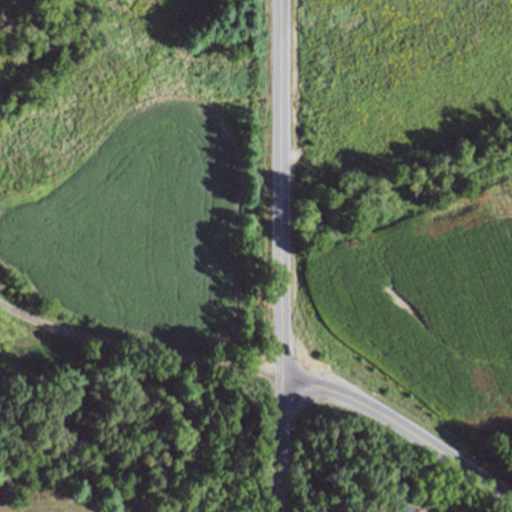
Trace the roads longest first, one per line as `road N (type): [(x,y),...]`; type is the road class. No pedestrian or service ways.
road 1 (tertiary): [(280,0),(275,511)]
road 2 (tertiary): [(511,500),(393,423),(333,392),(282,378)]
